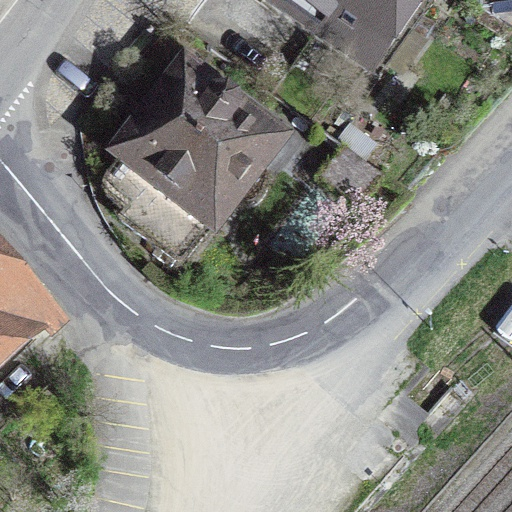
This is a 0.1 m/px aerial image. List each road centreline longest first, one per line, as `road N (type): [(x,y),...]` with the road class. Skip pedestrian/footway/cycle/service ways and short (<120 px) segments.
road 1 (residential): [(511,137),(346,309),(308,332),(248,351)]
road 2 (residential): [(248,351),(135,315),(0,162)]
road 3 (residential): [(200,511),(248,351)]
